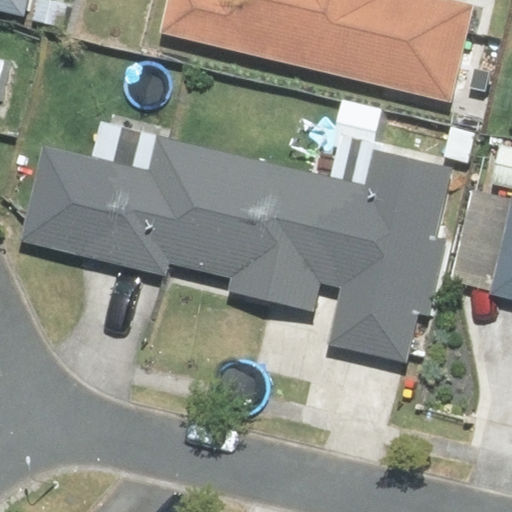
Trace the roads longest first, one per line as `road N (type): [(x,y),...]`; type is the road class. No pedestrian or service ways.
road 1 (residential): [(60,411),(468,511)]
road 2 (residential): [(0,303),(60,411)]
